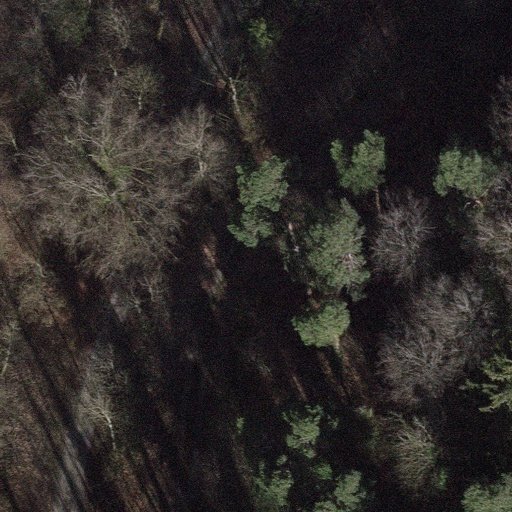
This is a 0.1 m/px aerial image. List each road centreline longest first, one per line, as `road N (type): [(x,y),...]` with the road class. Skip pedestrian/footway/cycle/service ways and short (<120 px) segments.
road 1 (track): [(179,511),(248,237),(433,0)]
road 2 (track): [(238,0),(159,207),(80,511)]
